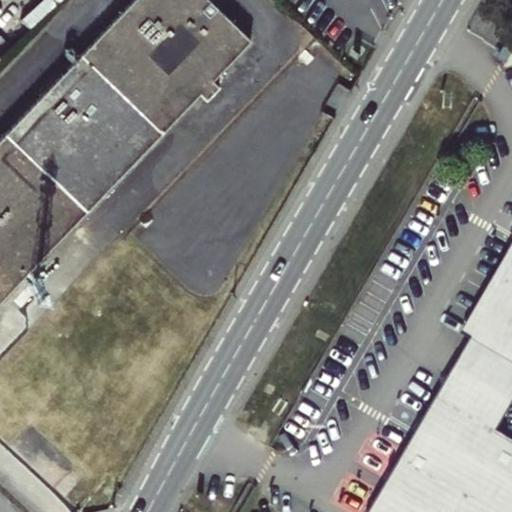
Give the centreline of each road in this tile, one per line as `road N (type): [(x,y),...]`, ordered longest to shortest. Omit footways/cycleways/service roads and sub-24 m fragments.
road 1 (secondary): [(153,511),(461,0)]
road 2 (secondary): [(425,0),(134,511)]
